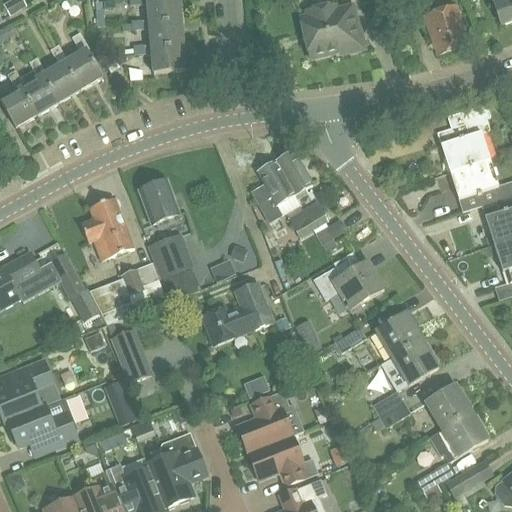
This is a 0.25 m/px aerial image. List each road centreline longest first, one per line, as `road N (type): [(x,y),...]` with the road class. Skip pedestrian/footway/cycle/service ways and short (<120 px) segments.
road 1 (tertiary): [(511,377),(342,159),(325,107)]
road 2 (tertiary): [(0,214),(147,143),(237,120)]
road 3 (tertiary): [(325,107),(511,67)]
road 4 (residential): [(237,120),(226,0)]
